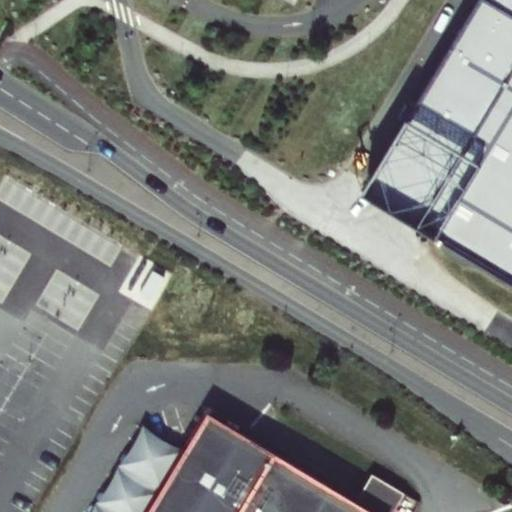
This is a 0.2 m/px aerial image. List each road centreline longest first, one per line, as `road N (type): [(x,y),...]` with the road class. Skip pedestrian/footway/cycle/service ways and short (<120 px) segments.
road 1 (tertiary): [(511,406),(213,229),(0,81)]
road 2 (tertiary): [(0,136),(511,446)]
